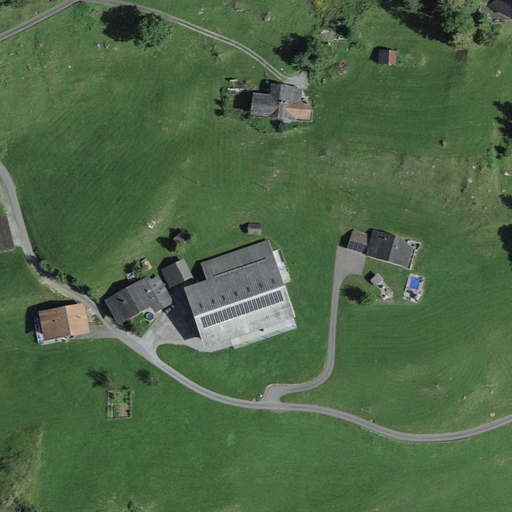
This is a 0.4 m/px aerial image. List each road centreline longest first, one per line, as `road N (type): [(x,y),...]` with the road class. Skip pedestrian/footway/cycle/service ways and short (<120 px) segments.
road 1 (unclassified): [(511,418),(464,434),(408,438),(327,411),(258,405),(198,388),(48,276),(24,240),(0,167)]
road 2 (track): [(283,79),(232,41),(101,0)]
